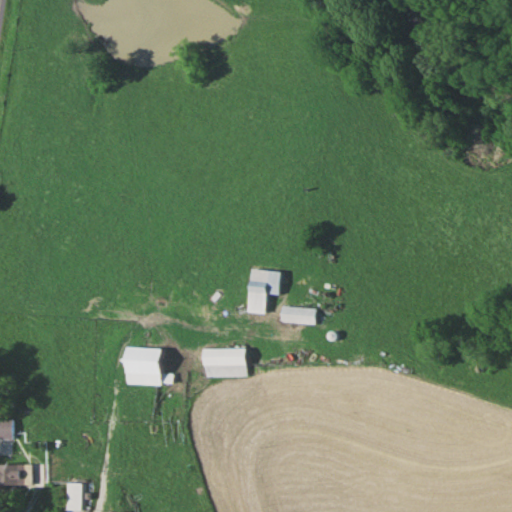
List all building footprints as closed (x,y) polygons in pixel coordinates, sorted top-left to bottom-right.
[(249,301),(266,302),(267,293),(280,294),(282,271),(251,269),(249,301)] [(281,322),(316,323),(316,307),(282,306),(281,322)] [(125,384),(172,384),(172,372),(160,372),(160,347),(125,347),(125,384)] [(244,348),(203,348),(203,376),(244,376),(244,348)] [(33,485),(33,463),(0,463),(0,485),(33,485)] [(67,508),(82,508),(82,482),(67,482),(67,508)]
